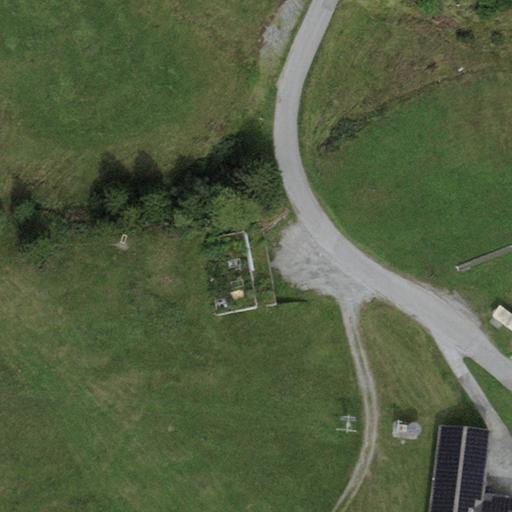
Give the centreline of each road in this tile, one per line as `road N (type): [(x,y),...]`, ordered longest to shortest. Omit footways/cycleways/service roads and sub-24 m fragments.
road 1 (unclassified): [(511,379),(453,326),(359,270),(309,211),(289,169),(284,119),(291,74),(324,0)]
road 2 (track): [(336,511),(358,479),(368,442),(370,406),(345,293),(359,270)]
road 3 (track): [(453,326),(445,333),(452,359),(511,457)]
